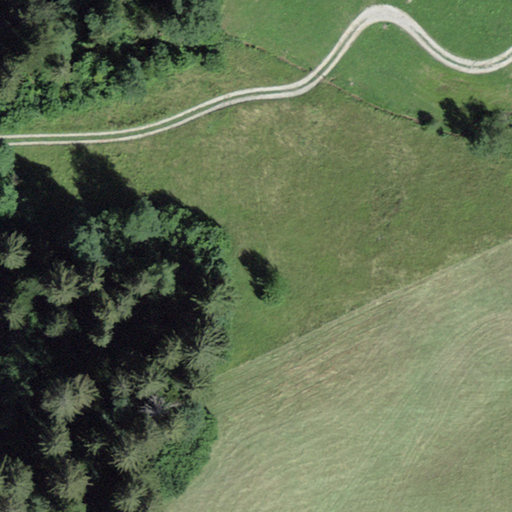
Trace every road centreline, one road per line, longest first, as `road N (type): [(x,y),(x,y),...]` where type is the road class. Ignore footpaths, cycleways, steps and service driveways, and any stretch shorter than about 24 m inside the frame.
road 1 (track): [(0,164),(294,90),(336,55),(361,17),(389,11),(455,68),(505,67),(511,57)]
road 2 (track): [(511,380),(419,447),(369,511)]
